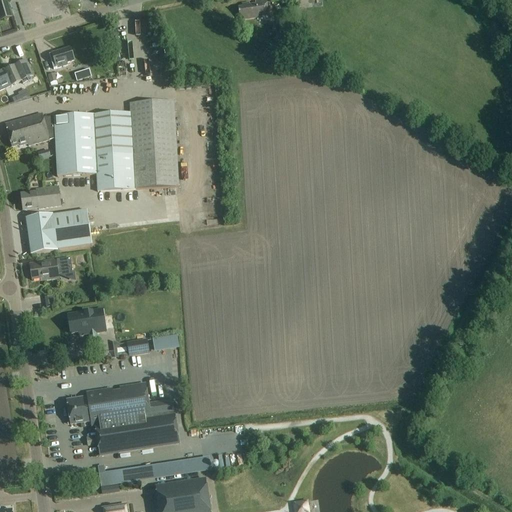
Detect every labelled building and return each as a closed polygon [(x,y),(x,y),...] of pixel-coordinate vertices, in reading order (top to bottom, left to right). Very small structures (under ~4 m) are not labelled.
[(249,3),(242,4),(242,7),(238,8),(240,21),(269,17),(267,0),(255,2),(256,5),(250,6),(249,3)] [(0,4),(0,20),(0,21),(12,18),(8,2),(0,4)] [(274,40),(280,45),(288,32),(283,28),(274,40)] [(70,49),(53,54),(57,69),(68,65),(68,63),(74,61),(70,49)] [(33,76),(26,60),(9,68),(9,67),(0,71),(0,91),(17,84),(16,83),(33,76)] [(89,71),(82,74),(83,80),(84,79),(91,77),(89,71)] [(54,74),(48,76),(51,84),(57,82),(54,74)] [(106,99),(105,86),(88,87),(88,91),(93,90),(93,94),(80,94),(81,100),(106,99)] [(95,115),(43,118),(50,140),(56,138),(58,177),(98,175),(99,193),(180,189),(175,103),(131,105),(131,113),(95,115)] [(42,114),(6,125),(13,148),(19,146),(20,147),(28,145),(29,146),(50,140),(43,118),(42,114)] [(36,193),(22,194),(24,211),(39,209),(39,210),(62,207),(59,187),(36,190),(36,193)] [(166,204),(166,215),(176,215),(176,204),(166,204)] [(53,216),(53,215),(27,219),(32,255),(58,251),(57,250),(92,245),(87,211),(53,216)] [(62,274),(63,278),(73,279),(72,273),(70,258),(57,260),(39,263),(30,264),(33,281),(45,279),(45,281),(60,279),(59,277),(59,275),(62,274)] [(45,298),(46,309),(49,308),(56,307),(54,297),(48,298),(45,298)] [(68,316),(69,319),(71,335),(79,334),(80,336),(90,335),(91,341),(87,341),(88,349),(100,348),(99,339),(97,340),(96,334),(106,332),(103,311),(68,316)] [(177,335),(153,340),(155,353),(179,348),(177,335)] [(148,341),(127,344),(129,357),(130,357),(149,354),(148,341)] [(126,361),(126,349),(115,349),(115,361),(126,361)] [(92,427),(95,427),(100,457),(179,445),(173,402),(149,406),(146,385),(87,394),(88,398),(67,402),(71,426),(91,423),(92,427)] [(104,467),(98,468),(101,488),(107,487),(210,472),(208,459),(105,474),(104,467)] [(156,488),(159,511),(210,511),(205,481),(156,488)] [(144,507),(155,506),(155,494),(144,494),(144,507)]
